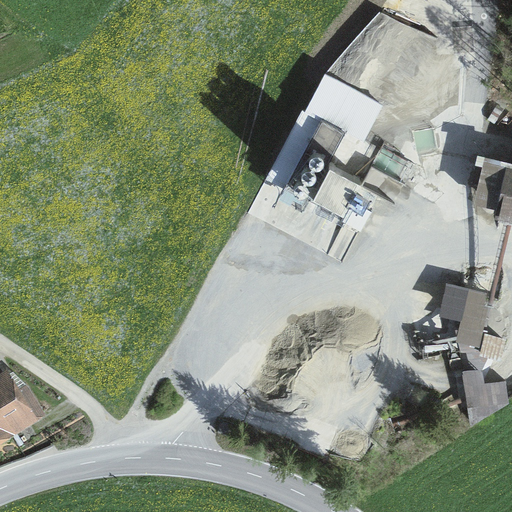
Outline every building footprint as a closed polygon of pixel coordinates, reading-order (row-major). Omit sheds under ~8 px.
[(345,130),(321,117),(284,186),(309,199),(313,192),(343,208),(359,178),(329,162),(345,130)] [(379,142),(362,183),(394,197),(412,156),(379,142)] [(511,162),(487,157),(477,201),(501,207),(500,213),(511,215),(511,162)] [(449,282),(490,285),(491,271),(450,268),(449,282)] [(483,338),(486,287),(439,284),(435,335),(483,338)] [(483,332),(482,352),(501,353),(502,333),(483,332)] [(465,370),(470,421),(506,399),(506,381),(505,380),(496,396),(482,385),(480,368),(465,370)] [(0,431),(35,410),(21,387),(12,393),(2,377),(0,374),(0,431)] [(218,432),(229,435),(232,424),(221,421),(218,432)]
